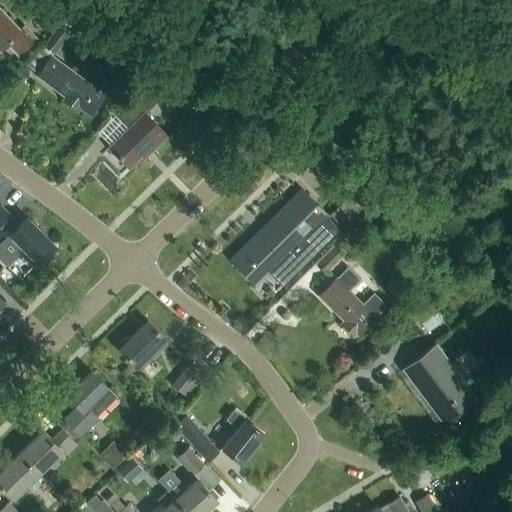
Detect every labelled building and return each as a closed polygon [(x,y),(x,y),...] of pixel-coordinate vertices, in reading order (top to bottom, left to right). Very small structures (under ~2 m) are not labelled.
[(0,50),(1,51),(7,45),(18,57),(37,38),(25,25),(19,30),(0,9),(0,50)] [(58,27),(43,45),(54,53),(68,35),(58,27)] [(90,113),(104,94),(51,55),(37,74),(66,95),(64,99),(78,109),(80,106),(90,113)] [(167,136),(145,114),(164,95),(141,77),(125,95),(112,112),(128,129),(109,147),(128,168),(145,151),(148,154),(167,136)] [(201,101),(189,104),(192,117),(204,113),(201,101)] [(258,240),(246,252),(266,272),(285,253),(300,268),(316,253),(339,230),(304,194),(293,205),(291,203),(255,238),(258,240)] [(0,242),(1,243),(10,234),(22,247),(18,251),(34,267),(46,256),(48,258),(56,250),(54,248),(55,246),(26,217),(19,224),(0,205),(0,242)] [(333,247),(316,263),(325,273),(342,256),(333,247)] [(357,335),(375,318),(334,277),(317,294),(343,321),(340,324),(353,336),(356,334),(357,335)] [(154,348),(164,337),(147,320),(119,348),(140,369),(157,351),(154,348)] [(435,343),(402,367),(446,425),(478,401),(463,381),(468,377),(455,360),(450,363),(435,343)] [(209,377),(190,361),(171,385),(190,400),(209,377)] [(116,396),(111,391),(106,386),(91,370),(66,395),(77,406),(64,420),(80,436),(98,418),(96,416),(116,396)] [(240,463),(263,434),(247,422),(247,421),(233,411),(227,420),(238,429),(222,449),(240,463)] [(174,425),(201,454),(212,443),(186,414),(174,425)] [(38,474),(62,451),(66,455),(77,445),(62,429),(51,440),(42,430),(18,453),(38,474)] [(113,440),(98,454),(110,466),(124,452),(113,440)] [(177,457),(190,473),(203,462),(189,446),(177,457)] [(0,489),(11,500),(38,474),(18,453),(0,470),(0,484),(1,486),(0,487),(0,489)] [(132,458),(128,461),(138,472),(142,469),(132,458)] [(197,478),(175,499),(174,499),(185,511),(202,511),(216,500),(197,478)] [(444,511),(453,507),(445,494),(439,484),(424,493),(426,495),(414,501),(420,511),(444,511)] [(158,499),(165,507),(159,511),(185,511),(174,499),(175,499),(168,491),(158,499)] [(133,511),(127,504),(124,507),(112,493),(105,499),(116,511),(133,511)] [(95,494),(86,502),(92,509),(101,501),(95,494)] [(377,505),(365,511),(406,511),(404,507),(398,497),(385,505),(387,508),(381,511),(377,505)] [(0,508),(0,511),(18,511),(8,501),(0,508)]
